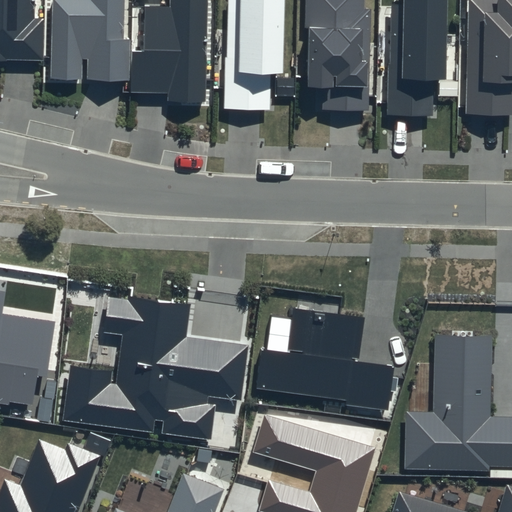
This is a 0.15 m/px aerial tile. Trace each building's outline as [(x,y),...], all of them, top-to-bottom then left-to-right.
[(0,0),(0,63),(32,64),(32,0),(0,0)] [(125,85),(124,0),(50,0),(51,85),(125,85)] [(205,106),(206,0),(170,0),(171,5),(136,4),(135,96),(170,96),(170,106),(205,106)] [(283,87),(282,0),(224,0),(224,114),(270,114),(270,87),(283,87)] [(368,0),(311,0),(309,109),(366,110),(368,0)] [(446,120),(447,0),(408,0),(409,4),(389,4),(388,119),(446,120)] [(511,120),(511,0),(469,0),(465,119),(511,120)] [(6,293),(0,291),(0,402),(8,404),(9,400),(32,403),(37,376),(47,378),(55,322),(2,314),(6,293)] [(238,392),(242,346),(178,337),(182,305),(113,295),(108,327),(127,330),(121,373),(70,365),(63,413),(206,434),(210,408),(189,405),(194,387),(238,392)] [(360,311),(291,302),(286,346),(263,341),(257,383),(383,399),(388,360),(354,356),(360,311)] [(511,426),(485,426),(488,337),(439,335),(437,417),(415,416),(414,468),(511,471),(511,426)] [(353,511),(374,443),(258,409),(246,451),(305,469),(301,481),(266,471),(255,508),(267,511),(353,511)] [(0,511),(81,511),(103,460),(47,436),(24,491),(10,485),(0,508),(0,511)] [(216,511),(225,492),(185,475),(169,511),(139,511),(114,501),(109,511),(216,511)] [(441,511),(409,501),(405,511),(511,511),(511,490),(508,490),(500,511),(441,511)]
